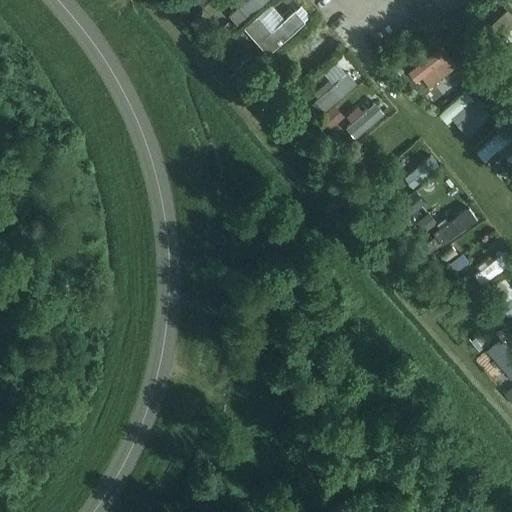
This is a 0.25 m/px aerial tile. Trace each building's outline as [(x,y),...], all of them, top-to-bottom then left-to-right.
[(453,20),(476,0),(451,0),(443,8),(453,20)] [(306,21),(295,9),(272,29),(258,14),(244,26),(268,53),(306,21)] [(419,74),(428,86),(438,78),(429,65),(443,55),(435,45),(398,72),(406,83),(419,74)] [(311,87),(331,105),(356,78),(336,59),(311,87)] [(448,123),(477,98),(465,84),(436,110),(448,123)] [(392,154),(407,141),(394,128),(380,141),(392,154)] [(403,173),(414,186),(442,163),(431,150),(403,173)] [(444,248),(478,218),(464,202),(430,232),(444,248)] [(506,252),(482,263),(487,273),(511,262),(506,252)] [(457,275),(471,264),(462,253),(448,264),(457,275)] [(511,295),(511,275),(510,274),(500,283),(511,295)] [(511,337),(510,335),(481,359),(489,369),(511,349),(511,337)]
